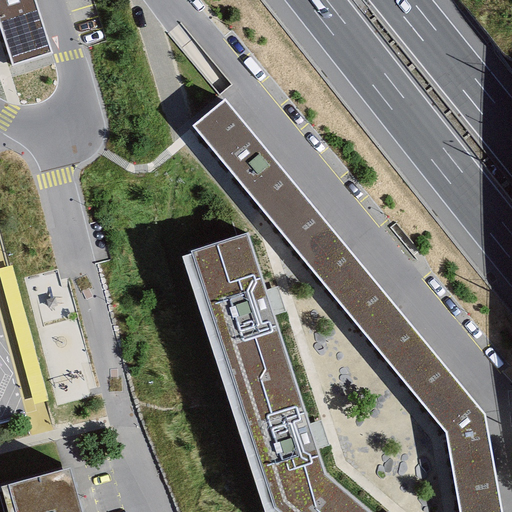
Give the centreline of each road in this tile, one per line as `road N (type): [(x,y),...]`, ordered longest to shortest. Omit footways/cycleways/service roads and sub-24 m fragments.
road 1 (motorway): [(316,0),(511,244)]
road 2 (motorway): [(511,136),(400,0)]
